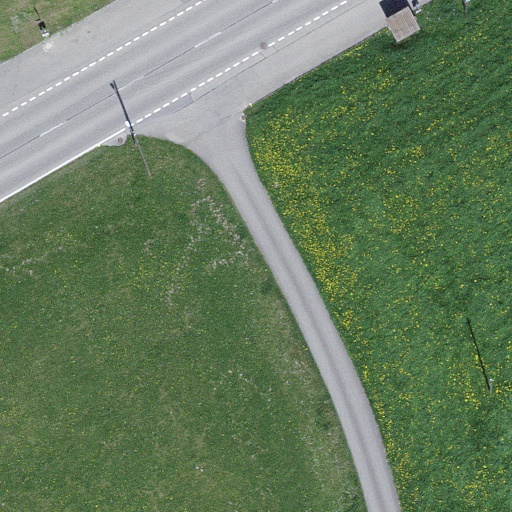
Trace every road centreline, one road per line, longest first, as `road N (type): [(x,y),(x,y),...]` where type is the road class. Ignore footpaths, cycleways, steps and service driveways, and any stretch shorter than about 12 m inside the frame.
road 1 (unclassified): [(372,511),(343,410),(237,183),(162,62)]
road 2 (primary): [(162,62),(23,145)]
road 3 (primary): [(273,0),(162,62)]
